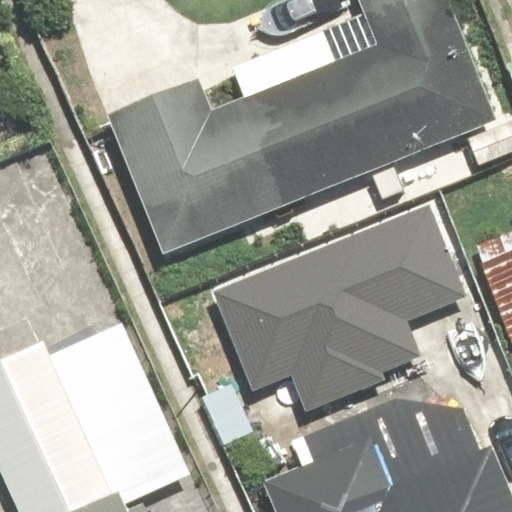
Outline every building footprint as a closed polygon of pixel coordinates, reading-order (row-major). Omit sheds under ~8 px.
[(511,121),(510,123),(461,0),(376,0),(381,13),(247,66),(260,99),(225,112),(212,79),(122,115),(178,256),(475,139),(487,170),(511,160),(511,121)] [(452,217),(283,280),(317,370),(485,307),(452,217)] [(511,237),(484,248),(511,320),(511,237)] [(126,511),(53,349),(0,372),(0,475),(16,511),(126,511)] [(469,408),(276,482),(287,511),(511,511),(511,446),(511,445),(487,454),(469,408)]
